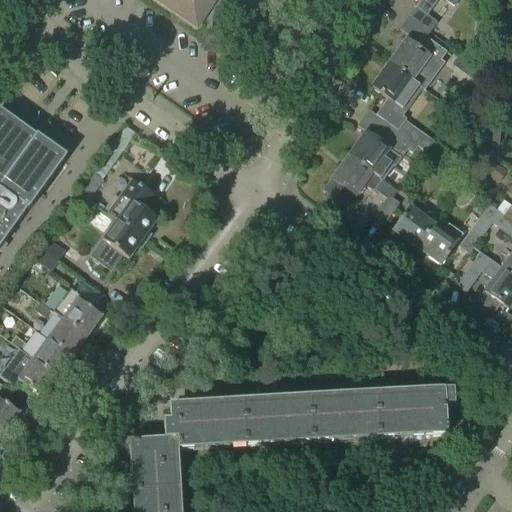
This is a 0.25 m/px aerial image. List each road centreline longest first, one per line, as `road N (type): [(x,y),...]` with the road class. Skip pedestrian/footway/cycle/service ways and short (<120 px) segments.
road 1 (residential): [(16,511),(143,328),(251,191)]
road 2 (residential): [(511,363),(251,191)]
road 3 (residential): [(251,191),(68,57),(13,0)]
road 4 (residential): [(251,191),(284,147),(316,68),(331,0)]
